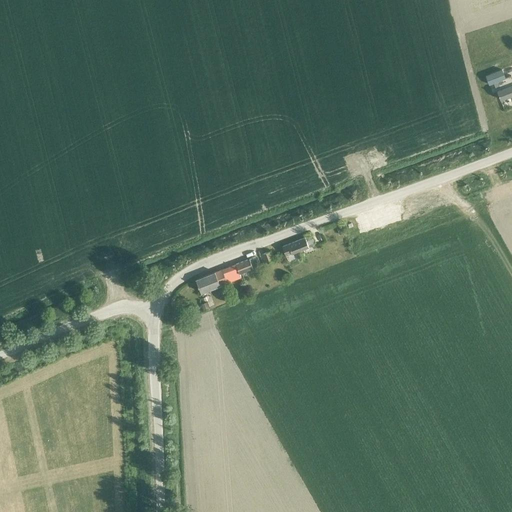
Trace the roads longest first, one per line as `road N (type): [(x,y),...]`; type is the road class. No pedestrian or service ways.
road 1 (unclassified): [(155,312),(170,286),(206,264),(511,152)]
road 2 (unclassified): [(160,511),(155,312)]
road 3 (unclassified): [(155,312),(116,307),(0,356)]
